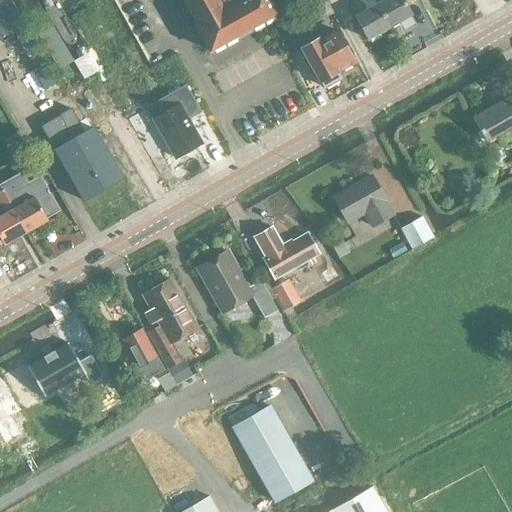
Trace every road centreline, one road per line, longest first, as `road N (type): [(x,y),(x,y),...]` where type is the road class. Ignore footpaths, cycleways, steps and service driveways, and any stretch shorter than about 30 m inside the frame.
road 1 (unclassified): [(162,228),(511,25)]
road 2 (unclassified): [(0,505),(243,373)]
road 3 (unknown): [(256,174),(156,0)]
road 4 (unclassified): [(50,287),(162,228)]
